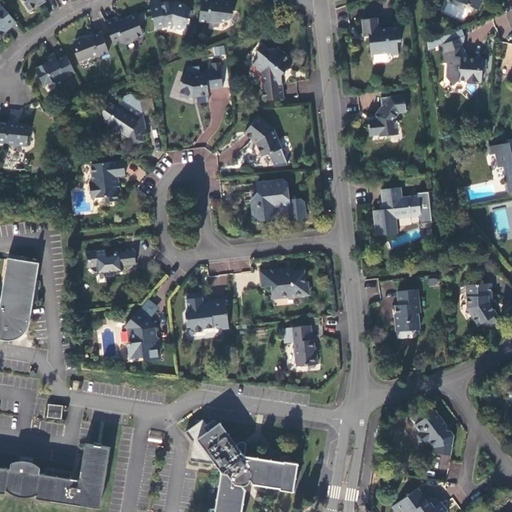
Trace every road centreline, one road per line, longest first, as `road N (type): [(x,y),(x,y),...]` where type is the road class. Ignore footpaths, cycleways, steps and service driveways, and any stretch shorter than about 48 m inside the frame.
road 1 (unclassified): [(0,350),(34,357),(65,395),(144,413),(171,412),(202,396),(349,420)]
road 2 (residential): [(345,240),(323,1)]
road 3 (residential): [(210,253),(199,176),(179,173),(161,194),(166,248),(184,259)]
road 4 (residential): [(361,410),(367,374),(345,240)]
road 5 (residential): [(345,240),(210,253)]
road 6 (residential): [(86,0),(10,58),(1,83)]
